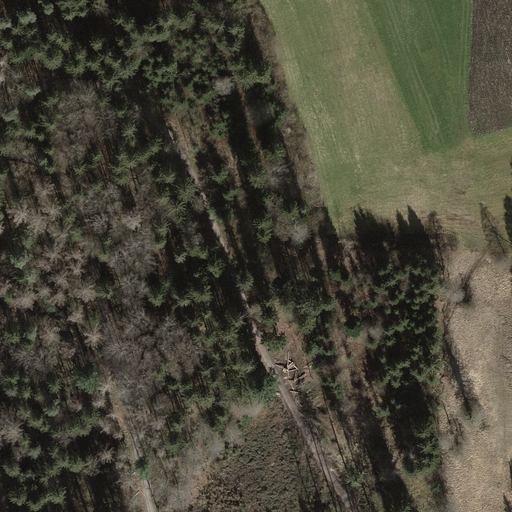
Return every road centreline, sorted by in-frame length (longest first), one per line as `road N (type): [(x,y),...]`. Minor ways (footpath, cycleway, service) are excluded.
road 1 (track): [(357,511),(265,356),(201,190),(167,130),(123,94),(80,82),(41,85),(0,110)]
road 2 (track): [(0,154),(37,159),(73,197),(150,511)]
